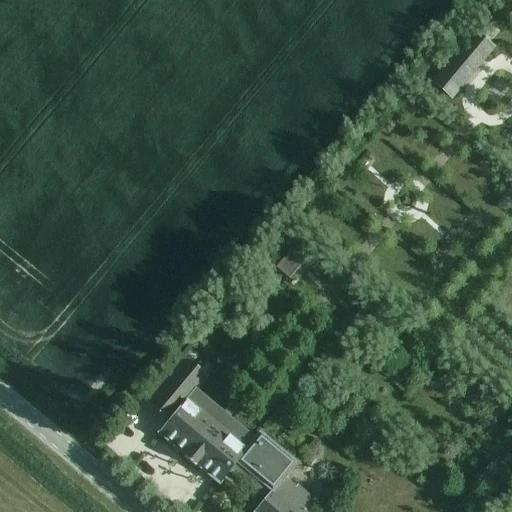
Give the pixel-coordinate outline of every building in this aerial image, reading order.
[(473,33),(459,49),(478,65),(492,49),(473,33)] [(445,65),(432,82),(451,98),(465,82),(445,65)] [(177,358),(143,398),(170,421),(187,401),(200,386),(204,380),(177,358)] [(432,366),(430,376),(441,379),(443,368),(432,366)] [(170,421),(159,435),(218,484),(236,463),(246,451),(187,401),(170,421)] [(246,451),(236,463),(274,495),(259,511),(307,511),(315,502),(299,489),(287,479),(298,466),(260,435),(259,435),(246,451)]
